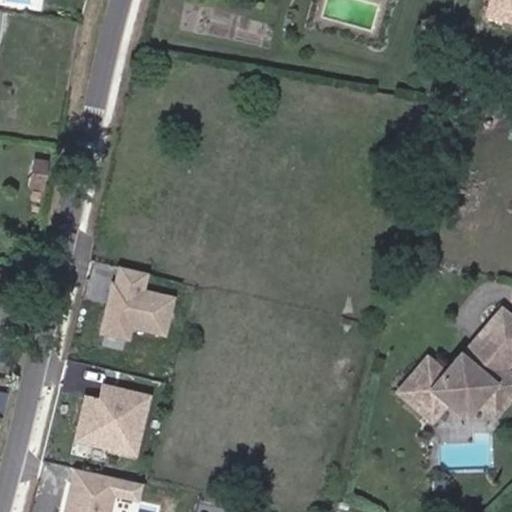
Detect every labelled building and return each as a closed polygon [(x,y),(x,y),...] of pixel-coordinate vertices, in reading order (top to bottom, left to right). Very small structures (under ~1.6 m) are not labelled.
[(48,190),(50,158),(33,157),(31,189),(48,190)] [(141,290),(144,271),(94,263),(91,285),(109,288),(101,333),(127,337),(129,327),(165,333),(171,295),(141,290)] [(0,265),(0,276),(23,280),(25,269),(0,265)] [(511,321),(496,309),(482,325),(511,350),(511,321)] [(511,351),(511,350),(482,325),(470,339),(501,365),(511,351)] [(393,390),(427,418),(442,401),(473,399),(490,412),(509,389),(493,375),(499,368),(501,365),(470,339),(457,355),(453,353),(440,370),(422,355),(393,390)] [(509,389),(511,384),(511,378),(499,368),(493,375),(509,389)] [(100,388),(98,401),(82,399),(76,442),(136,451),(145,394),(100,388)] [(442,401),(458,416),(473,399),(442,401)] [(141,502),(146,483),(74,466),(63,511),(113,511),(117,497),(141,502)]
